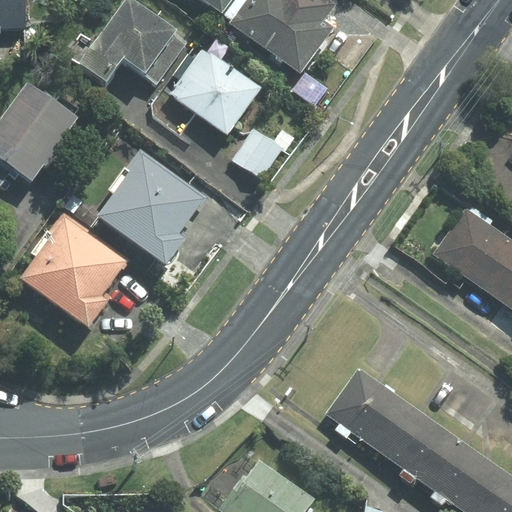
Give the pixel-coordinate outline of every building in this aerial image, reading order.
[(24,0),(0,0),(0,40),(23,42),(24,0)] [(241,0),(190,0),(221,25),(241,0)] [(260,0),(236,33),(301,80),(333,37),(323,29),(334,14),(315,0),(260,0)] [(177,42),(128,5),(78,71),(105,92),(124,68),(145,84),(177,42)] [(194,118),(228,144),(264,98),(206,52),(197,63),(191,58),(173,81),(179,86),(153,118),(179,138),(194,118)] [(78,126),(27,89),(0,125),(0,193),(12,177),(32,191),(43,176),(47,179),(68,149),(64,146),(78,126)] [(283,153),(253,132),(230,167),(260,187),(283,153)] [(208,203),(141,153),(107,199),(114,204),(97,226),(166,278),(187,249),(178,243),(208,203)] [(511,248),(464,214),(433,258),(511,313),(511,248)] [(130,266),(62,215),(29,258),(39,265),(21,289),(88,340),(110,310),(102,304),(130,266)] [(511,511),(511,484),(359,372),(324,418),(451,511),(511,511)] [(222,509),(225,511),(311,511),(317,505),(256,462),(222,509)]
